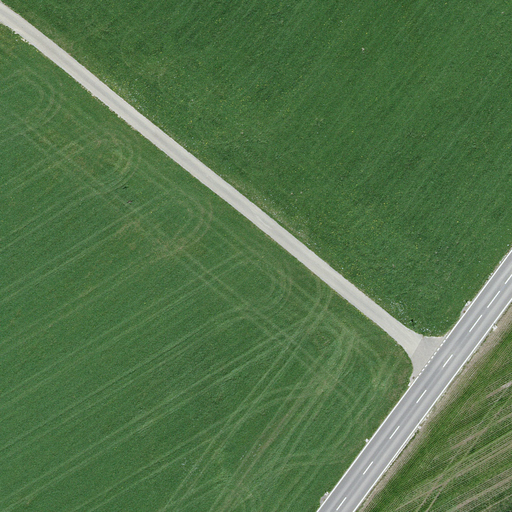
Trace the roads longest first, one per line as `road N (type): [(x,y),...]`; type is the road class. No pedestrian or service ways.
road 1 (track): [(441,365),(234,180),(0,2)]
road 2 (tertiary): [(511,271),(334,511)]
